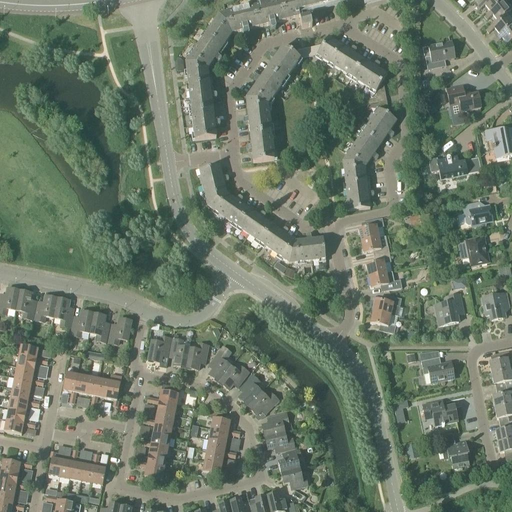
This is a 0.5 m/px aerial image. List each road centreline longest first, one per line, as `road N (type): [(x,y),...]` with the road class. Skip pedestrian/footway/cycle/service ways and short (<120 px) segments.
road 1 (residential): [(333,343),(349,311),(332,225),(393,209),(388,168),(404,139),(397,61),(342,27),(265,45),(228,98),(235,156)]
road 2 (tertiary): [(398,511),(370,394),(333,343)]
road 3 (residential): [(252,440),(259,469),(253,480),(178,499),(119,488)]
road 4 (tertiary): [(167,163),(139,0)]
road 5 (residential): [(492,464),(471,361),(477,351),(511,344)]
road 6 (residential): [(143,310),(0,273)]
road 7 (residential): [(140,376),(208,392),(252,440)]
road 8 (tertiary): [(232,270),(179,216),(167,163)]
road 9 (tertiary): [(333,343),(232,270)]
